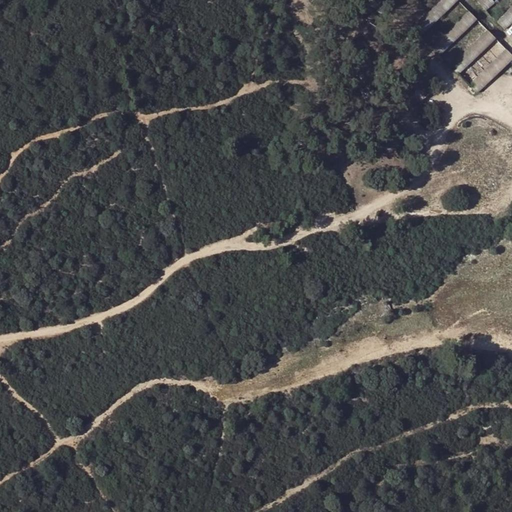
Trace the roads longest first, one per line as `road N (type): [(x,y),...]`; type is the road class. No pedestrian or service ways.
road 1 (track): [(511,112),(473,108),(420,178),(378,207),(264,243),(203,246),(131,304),(0,336)]
road 2 (track): [(0,489),(159,376),(245,389),(381,338),(450,335),(511,356)]
